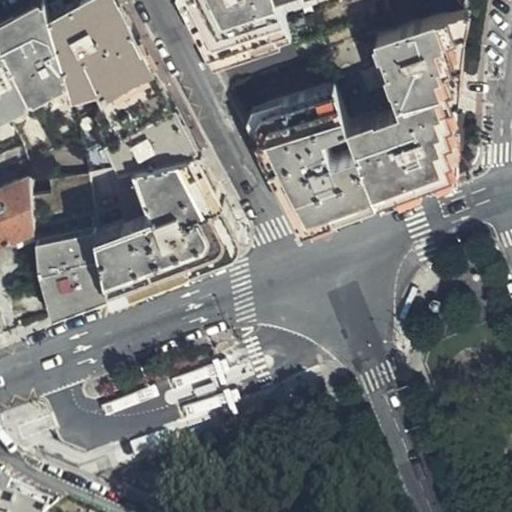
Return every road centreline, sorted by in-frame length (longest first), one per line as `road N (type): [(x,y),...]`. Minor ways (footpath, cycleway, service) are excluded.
road 1 (tertiary): [(0,375),(303,264)]
road 2 (residential): [(157,0),(273,227),(303,264)]
road 3 (primary): [(428,511),(373,373),(303,264)]
road 4 (primary): [(303,264),(503,193)]
road 5 (unknown): [(208,99),(296,53),(313,11),(331,0)]
road 6 (residential): [(511,62),(503,193)]
road 7 (residential): [(0,452),(104,511)]
